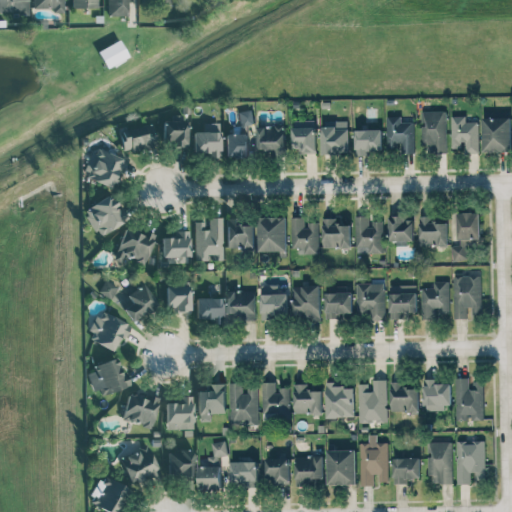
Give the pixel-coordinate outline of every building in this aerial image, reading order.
[(0,0),(0,12),(28,11),(27,0),(0,0)] [(64,12),(63,0),(32,0),(33,6),(51,6),(51,12),(64,12)] [(106,0),(107,15),(128,15),(128,0),(106,0)] [(128,56),(119,39),(97,51),(106,67),(128,56)] [(254,124),(252,109),(238,111),(240,126),(254,124)] [(446,111),(421,111),(421,152),(447,152),(446,111)] [(387,151),(415,150),(414,121),(401,121),(401,115),(387,116),(387,151)] [(451,148),(464,148),(464,153),(479,153),(478,121),(466,121),(466,115),(451,116),(451,148)] [(483,152),(511,151),(511,150),(511,116),(483,117),(483,152)] [(309,126),(309,119),(292,120),(293,152),(317,152),(316,126),(309,126)] [(187,147),(186,120),(163,121),(163,147),(187,147)] [(321,122),(322,153),(349,153),(348,121),(321,122)] [(156,144),(151,122),(118,131),(124,153),(156,144)] [(203,122),(203,131),(193,131),(193,156),(221,155),(220,122),(203,122)] [(258,149),(269,149),(269,153),(286,152),(285,124),(257,125),(258,149)] [(382,129),(355,130),(356,153),(383,152),(382,129)] [(248,133),(225,133),(225,157),(248,157),(248,133)] [(115,186),(123,157),(97,150),(95,155),(89,154),(83,178),(115,186)] [(99,236),(126,219),(110,193),(83,211),(99,236)] [(480,211),(457,212),(458,245),(452,245),(452,260),(467,260),(467,242),(481,241),(480,211)] [(413,241),(414,219),(404,219),(404,215),(390,215),(389,241),(413,241)] [(448,245),(448,219),(433,219),(433,215),(419,216),(420,245),(448,245)] [(288,250),(287,216),(258,216),(259,251),(288,250)] [(299,253),(319,254),(319,219),(306,219),(306,217),(292,216),(292,247),(299,248),(299,253)] [(356,246),(369,246),(369,253),(384,253),(384,216),(356,216),(356,246)] [(194,221),(195,259),(223,259),(222,217),(207,217),(207,221),(194,221)] [(227,247),(254,247),(254,225),(241,225),(240,217),(226,218),(227,247)] [(323,247),(351,248),(351,224),(336,224),(336,217),(323,217),(323,247)] [(154,234),(124,225),(114,259),(121,261),(123,256),(146,262),(154,234)] [(189,232),(162,231),(161,256),(189,256),(189,232)] [(481,275),(453,276),(454,318),(469,318),(469,314),(482,314),(481,275)] [(110,299),(118,287),(106,278),(98,291),(110,299)] [(437,319),(437,313),(449,313),(450,281),(434,280),(434,288),(422,287),(422,318),(437,319)] [(385,282),(357,283),(357,312),(370,312),(370,320),(386,319),(385,282)] [(137,322),(157,297),(140,283),(133,292),(127,287),(114,303),(137,322)] [(289,314),(288,293),(278,293),(278,284),(261,285),(261,319),(274,319),(274,314),(289,314)] [(321,319),(320,284),(292,285),(293,320),(321,319)] [(417,284),(390,285),(390,318),(409,318),(409,312),(418,312),(417,284)] [(165,285),(165,305),(175,306),(175,311),(190,311),(190,286),(165,285)] [(227,290),(228,319),(256,318),(256,289),(227,290)] [(326,318),(341,318),(341,313),(353,313),(353,291),(325,292),(326,318)] [(222,297),(195,298),(196,321),(223,320),(222,297)] [(127,322),(99,310),(87,339),(115,351),(127,322)] [(92,365),(94,371),(87,373),(94,396),(127,385),(117,356),(92,365)] [(484,419),(483,381),(471,381),(471,377),(456,377),(456,420),(469,420),(484,419)] [(452,407),(451,383),(440,383),(440,378),(423,379),(424,408),(452,407)] [(387,379),(372,379),(372,383),(359,383),(359,422),(388,421),(387,379)] [(276,381),(262,382),(262,416),(290,416),(290,387),(276,387),(276,381)] [(257,386),(244,387),(244,382),(229,382),(231,426),(241,426),(241,423),(259,423),(257,386)] [(326,383),(327,417),(355,416),(354,382),(326,383)] [(419,411),(419,382),(391,382),(391,411),(419,411)] [(226,412),(225,383),(213,383),(213,390),(197,390),(198,421),(211,421),(211,413),(226,412)] [(294,383),(294,413),(322,413),(322,390),(308,390),(308,383),(294,383)] [(151,427),(159,398),(129,390),(121,418),(151,427)] [(166,429),(193,428),(192,396),(175,396),(175,402),(165,402),(166,429)] [(456,440),(457,483),(473,483),(473,479),(486,479),(485,439),(456,440)] [(199,466),(199,488),(228,487),(226,440),(213,441),(213,456),(207,456),(207,465),(199,466)] [(360,442),(361,485),(376,485),(376,481),(389,481),(388,441),(360,442)] [(428,475),(433,475),(433,483),(453,483),(452,441),(427,441),(428,475)] [(357,484),(356,449),(335,450),(335,444),(327,444),(328,485),(357,484)] [(130,484),(159,471),(147,445),(125,455),(128,462),(122,465),(130,484)] [(195,475),(195,450),(168,450),(168,475),(195,475)] [(296,484),(324,483),(323,454),(295,455),(296,484)] [(290,457),(267,457),(267,481),(290,481),(290,457)] [(421,457),(393,458),(394,483),(409,483),(409,478),(422,478),(421,457)] [(258,485),(258,479),(266,479),(266,461),(231,461),(231,486),(258,485)]
